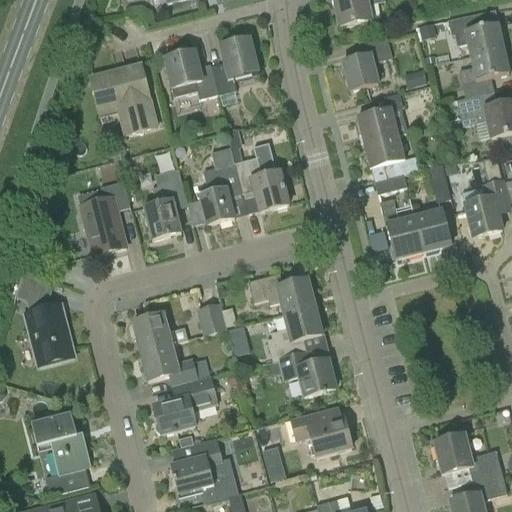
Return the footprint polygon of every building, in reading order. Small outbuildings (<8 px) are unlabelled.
[(339,0),(334,1),(340,31),(371,25),(368,8),(384,5),(383,0),(339,0)] [(456,51),(467,48),(470,61),(503,53),(497,29),(498,29),(495,14),(447,24),(451,40),(454,39),(456,51)] [(236,95),(233,83),(258,76),(250,43),(219,51),(224,67),(211,70),(218,99),(236,95)] [(380,95),(373,68),(392,63),(388,45),(387,43),(364,49),(367,61),(342,67),(352,103),(380,95)] [(470,61),(473,72),(459,75),(465,102),(494,96),(491,83),(509,79),(503,53),(470,61)] [(164,64),(171,93),(173,101),(197,96),(199,104),(218,99),(211,70),(211,68),(199,71),(195,56),(164,64)] [(98,115),(117,110),(124,141),(157,133),(141,70),(90,83),(98,115)] [(406,78),(408,89),(427,85),(424,74),(406,78)] [(487,125),(491,143),(494,156),(511,152),(511,106),(497,110),(494,96),(465,102),(456,104),(462,130),(487,125)] [(357,123),(363,148),(398,139),(398,138),(407,136),(400,112),(403,111),(399,97),(367,106),(371,119),(357,123)] [(247,218),(259,215),(260,217),(289,209),(280,175),(270,178),(268,172),(274,171),(268,148),(254,152),(256,162),(242,166),(235,135),(227,137),(230,152),(241,195),(247,218)] [(404,163),(398,139),(363,148),(370,173),(374,187),(404,179),(420,175),(416,161),(404,163)] [(241,195),(230,152),(211,157),(215,172),(203,175),(208,198),(200,200),(207,230),(234,223),(228,199),(241,195)] [(482,165),(488,188),(501,184),(497,167),(495,162),(482,165)] [(455,168),(442,171),(444,179),(457,175),(455,168)] [(441,169),(428,173),(437,207),(451,203),(444,179),(442,171),(441,169)] [(181,237),(175,213),(188,210),(178,173),(154,179),(157,191),(152,192),(156,208),(144,212),(152,245),(181,237)] [(407,192),(404,179),(374,187),(377,200),(407,192)] [(501,184),(488,188),(481,189),(485,204),(465,210),(473,242),(502,235),(498,220),(511,216),(511,215),(503,183),(501,184)] [(77,200),(80,210),(93,260),(126,251),(117,215),(130,211),(123,185),(100,191),(101,194),(77,200)] [(385,230),(387,229),(396,264),(423,257),(415,222),(399,226),(392,204),(379,207),(385,230)] [(442,215),(415,222),(423,257),(450,250),(442,215)] [(19,288),(50,299),(54,285),(24,275),(19,288)] [(269,309),(281,306),(284,320),(315,312),(307,284),(283,290),(279,278),(248,286),(254,308),(268,304),(269,309)] [(203,341),(227,335),(220,308),(196,314),(203,341)] [(28,320),(40,366),(72,358),(60,311),(28,320)] [(321,339),(315,312),(284,320),(287,332),(276,335),(277,341),(267,343),(270,356),(257,359),(259,369),(268,367),(308,357),(307,354),(306,355),(302,343),(321,339)] [(132,325),(132,327),(130,328),(127,332),(130,341),(134,343),(136,343),(140,357),(176,347),(188,344),(184,331),(168,335),(164,317),(132,325)] [(176,366),(175,362),(179,360),(176,347),(140,357),(147,385),(169,379),(172,392),(211,382),(205,362),(193,365),(192,362),(176,366)] [(247,347),(232,351),(234,360),(249,356),(247,347)] [(328,364),(311,368),(308,357),(268,367),(272,380),(281,377),(283,386),(299,382),(304,401),(335,393),(328,364)] [(153,409),(157,423),(156,424),(155,425),(154,426),(154,428),(153,429),(154,431),(154,432),(154,433),(155,434),(155,435),(156,436),(157,436),(159,437),(161,437),(161,439),(194,430),(191,416),(218,409),(211,382),(172,392),(175,404),(153,409)] [(296,446),(311,442),(316,462),(351,453),(344,423),(341,423),(338,411),(283,426),(289,447),(295,445),(296,446)] [(82,439),(76,441),(70,417),(31,427),(37,452),(50,449),(58,479),(45,483),(49,500),(90,490),(85,472),(90,471),(82,439)] [(442,479),(444,478),(448,492),(472,486),(502,478),(496,455),(470,462),(464,439),(434,447),(442,479)] [(172,453),(176,468),(169,470),(177,499),(214,489),(209,470),(228,465),(225,452),(219,453),(216,442),(172,453)] [(283,471),(267,475),(270,486),(286,482),(283,471)] [(483,511),(482,504),(507,498),(502,478),(472,486),(476,499),(449,506),(450,511),(483,511)] [(96,511),(93,497),(35,511),(96,511)] [(230,511),(244,511),(240,497),(228,501),(230,511)]
